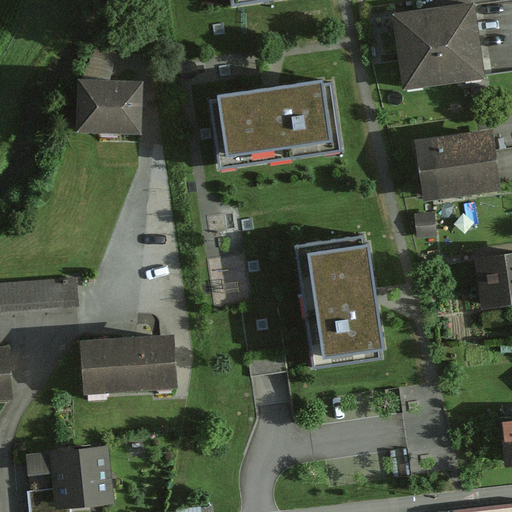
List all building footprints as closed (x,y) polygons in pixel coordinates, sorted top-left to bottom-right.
[(479,8),(396,20),(407,97),(491,84),(479,8)] [(144,90),(99,90),(107,66),(88,59),(78,89),(75,142),(144,143),(144,90)] [(334,154),(324,82),(208,99),(218,171),(334,154)] [(495,132),(418,144),(427,206),(505,194),(495,132)] [(357,240),(292,250),(310,370),(376,360),(357,240)] [(511,258),(479,264),(487,316),(511,311),(511,258)] [(0,308),(82,303),(80,275),(0,280),(0,308)] [(177,391),(173,338),(85,344),(88,397),(177,391)] [(0,395),(13,395),(9,342),(0,342),(0,395)] [(108,445),(39,452),(40,467),(57,466),(59,484),(32,487),(34,511),(75,511),(75,498),(113,494),(108,445)]
